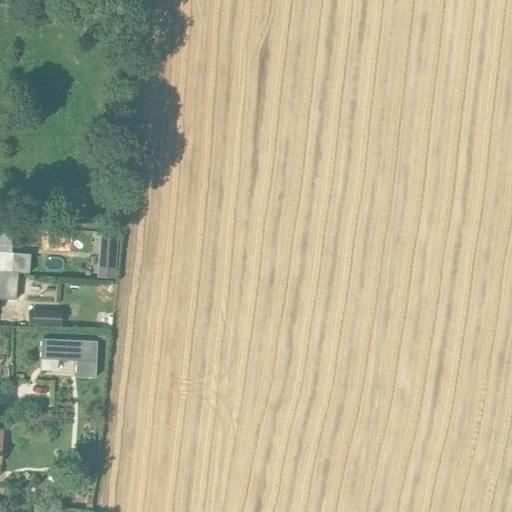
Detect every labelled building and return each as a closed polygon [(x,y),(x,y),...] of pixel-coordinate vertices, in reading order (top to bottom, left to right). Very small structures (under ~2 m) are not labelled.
[(0,243),(19,245),(20,229),(0,227),(0,243)] [(101,234),(97,275),(116,276),(119,235),(101,234)] [(0,271),(11,272),(12,263),(13,254),(11,254),(0,253),(0,271)] [(38,314),(37,326),(57,327),(57,315),(38,314)] [(29,335),(15,335),(15,348),(29,347),(29,335)] [(40,339),(39,360),(75,361),(75,377),(95,378),(97,342),(40,339)]
